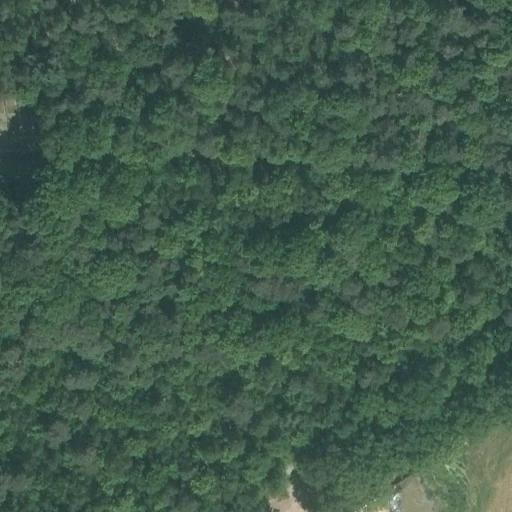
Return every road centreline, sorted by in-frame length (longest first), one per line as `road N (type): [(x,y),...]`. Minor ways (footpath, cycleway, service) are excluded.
road 1 (track): [(0,141),(511,154)]
road 2 (track): [(257,511),(368,429),(511,350)]
